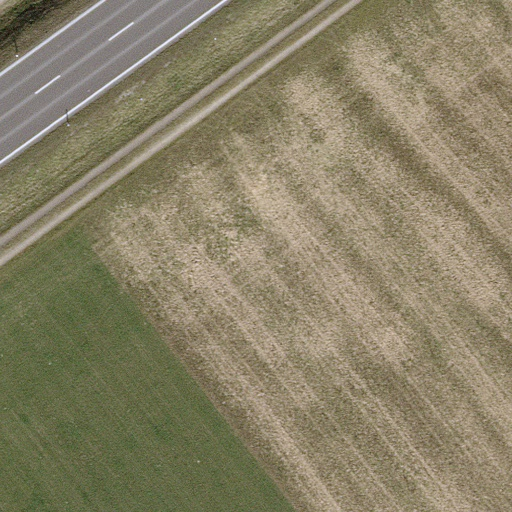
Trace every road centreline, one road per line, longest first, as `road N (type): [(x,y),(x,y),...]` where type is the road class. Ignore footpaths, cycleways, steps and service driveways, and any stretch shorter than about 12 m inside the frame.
road 1 (track): [(343,0),(0,254)]
road 2 (primary): [(0,119),(164,0)]
